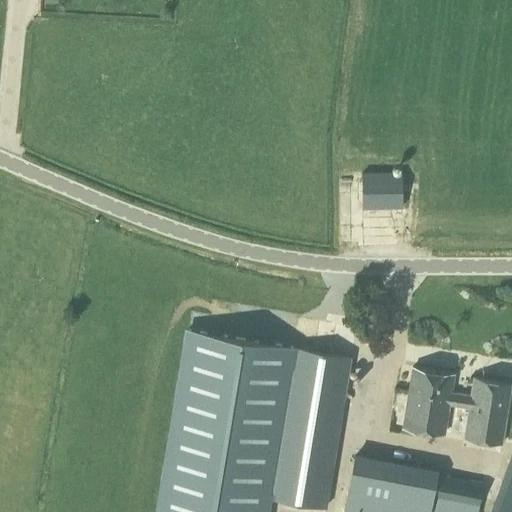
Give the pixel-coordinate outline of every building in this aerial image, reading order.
[(362,181),(363,206),(405,205),(404,181),(362,181)] [(189,329),(158,511),(266,511),(269,497),(327,506),(351,356),(294,347),(189,329)] [(403,426),(445,432),(449,403),(469,406),(464,435),(502,441),(511,382),(474,376),(471,394),(451,391),(454,373),(413,366),(403,426)] [(511,511),(511,451),(491,511),(511,511)] [(477,511),(484,480),(438,473),(437,471),(359,457),(343,511),(477,511)]
